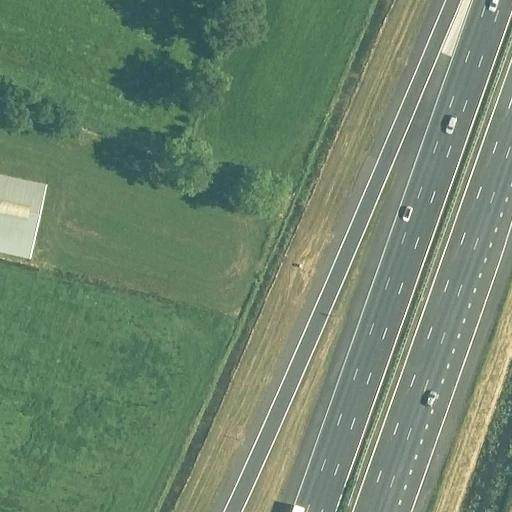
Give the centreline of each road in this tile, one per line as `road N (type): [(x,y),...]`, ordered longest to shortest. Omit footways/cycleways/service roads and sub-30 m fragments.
road 1 (motorway): [(459,0),(231,511)]
road 2 (motorway): [(491,0),(310,511)]
road 3 (motorway): [(375,511),(511,130)]
